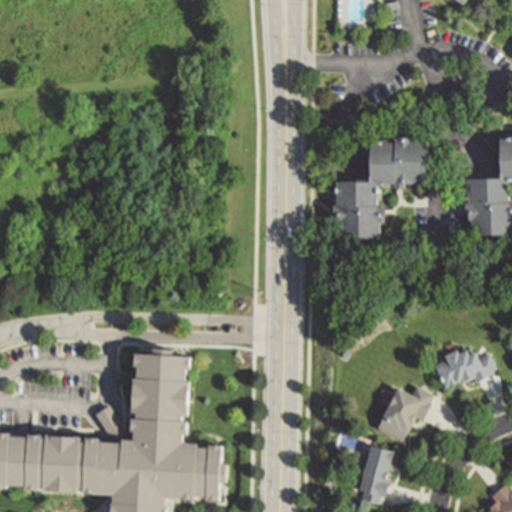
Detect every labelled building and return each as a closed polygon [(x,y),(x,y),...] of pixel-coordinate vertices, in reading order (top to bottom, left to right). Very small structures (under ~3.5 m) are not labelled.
[(408,132),(425,133),(425,175),(408,175),(408,177),(401,177),(401,181),(389,181),(389,176),(375,176),(375,200),(382,200),(382,218),(377,218),(377,236),(354,236),(354,232),(337,232),(337,214),(328,214),(328,198),(333,199),(333,173),(366,173),(366,135),(390,135),(390,129),(408,129),(408,132)] [(511,176),(508,176),(508,200),(511,200),(511,218),(511,236),(488,235),(488,232),(471,231),(471,214),(462,214),(462,198),(467,198),(467,173),(500,173),(500,134),(511,134),(511,176)] [(467,351),(469,355),(474,353),(477,359),(489,353),(495,365),(497,369),(491,372),(492,375),(475,383),(474,380),(464,385),(462,382),(449,388),(440,370),(441,369),(439,364),(446,361),(446,359),(448,358),(448,356),(458,351),(459,353),(459,354),(467,351)] [(135,358),(188,361),(182,443),(223,446),(219,503),(165,500),(164,511),(105,511),(106,503),(0,495),(0,430),(130,439),(135,358)] [(380,429),(406,442),(418,418),(425,422),(434,405),(432,404),(436,395),(420,387),(416,396),(400,389),(380,429)] [(391,483),(386,500),(381,499),(379,505),(362,500),(364,494),(360,492),(372,450),(394,456),(387,481),(391,483)] [(506,484),(511,491),(511,511),(489,511),(485,508),(494,501),(491,497),(506,484)]
